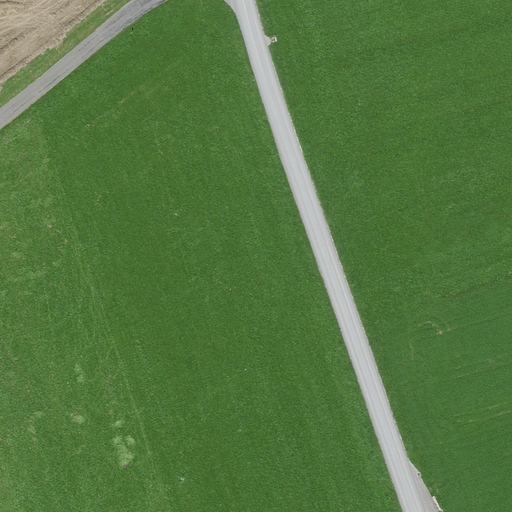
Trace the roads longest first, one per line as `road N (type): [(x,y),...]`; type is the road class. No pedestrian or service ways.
road 1 (unclassified): [(416,511),(247,0)]
road 2 (track): [(160,0),(0,125)]
